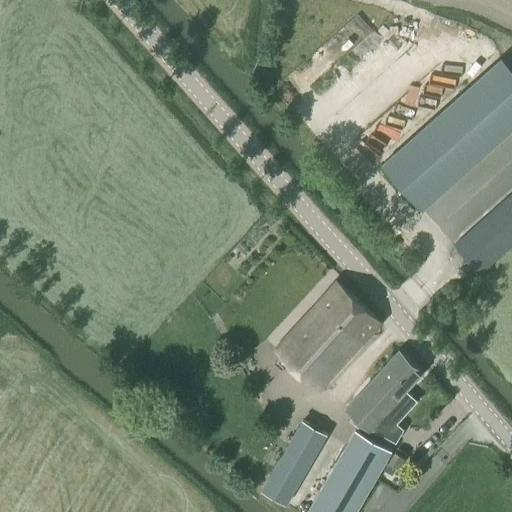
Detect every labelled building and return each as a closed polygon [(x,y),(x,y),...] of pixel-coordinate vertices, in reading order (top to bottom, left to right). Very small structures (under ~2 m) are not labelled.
[(359,28),(358,33),(369,37),(373,23),(354,16),(351,26),(359,28)] [(511,69),(502,58),(382,165),(422,210),(511,130),(511,69)] [(511,193),(454,245),(480,274),(511,245),(511,193)] [(275,350),(319,390),(381,321),(338,281),(275,350)] [(346,409),(371,431),(372,430),(396,443),(404,429),(386,414),(423,372),(400,351),(346,409)] [(302,417),(264,489),(291,503),(329,431),(302,417)] [(307,511),(355,511),(391,450),(356,430),(307,511)] [(390,463),(398,467),(403,457),(395,453),(390,463)]
